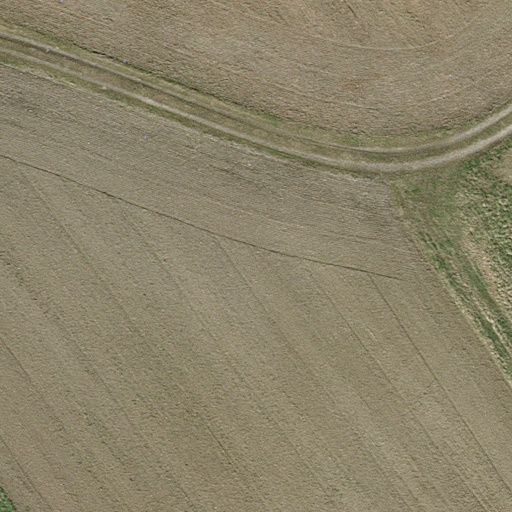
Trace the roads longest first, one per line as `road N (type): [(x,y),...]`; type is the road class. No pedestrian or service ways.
road 1 (track): [(511,105),(433,163),(0,21)]
road 2 (track): [(433,163),(511,275)]
